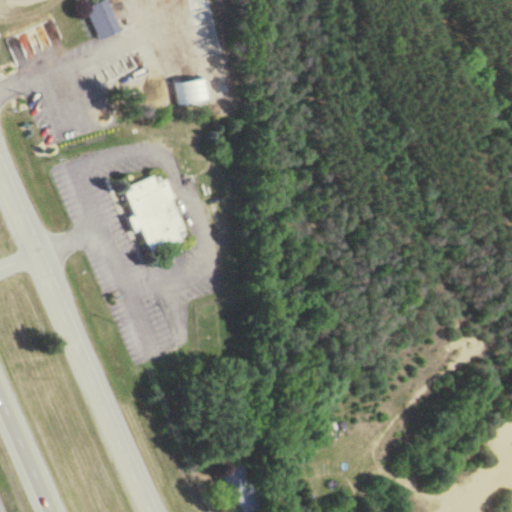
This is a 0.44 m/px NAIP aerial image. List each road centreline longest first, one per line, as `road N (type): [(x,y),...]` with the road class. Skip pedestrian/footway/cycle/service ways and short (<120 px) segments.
road 1 (trunk): [(152,511),(0,169)]
road 2 (trunk): [(0,392),(52,511)]
